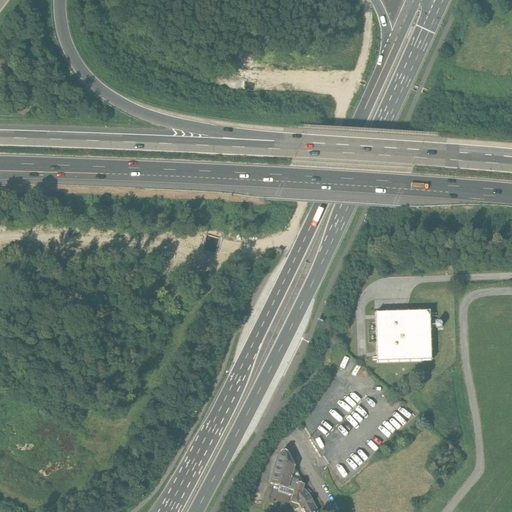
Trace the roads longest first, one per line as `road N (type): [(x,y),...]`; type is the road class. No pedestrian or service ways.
road 1 (primary): [(196,511),(444,0)]
road 2 (primary): [(389,52),(165,511)]
road 3 (motorway): [(61,167),(511,194)]
road 4 (motorway): [(289,151),(166,121),(103,91),(70,51),(61,0)]
road 5 (motorway): [(289,151),(0,139)]
road 6 (track): [(447,511),(479,464),(462,312),(471,296),(511,291)]
road 7 (motorway): [(511,169),(289,151)]
